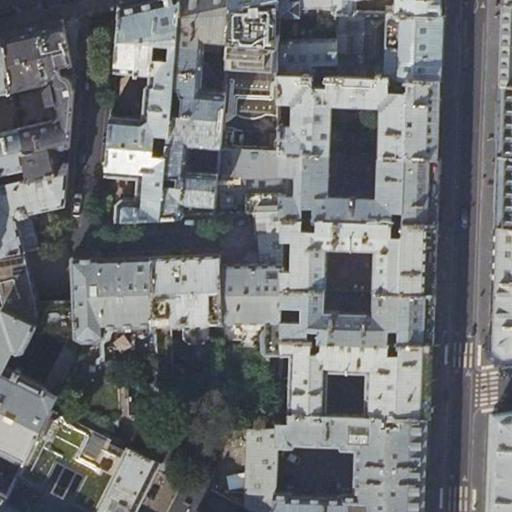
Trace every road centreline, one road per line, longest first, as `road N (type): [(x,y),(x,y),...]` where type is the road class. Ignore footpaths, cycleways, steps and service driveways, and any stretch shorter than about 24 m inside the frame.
road 1 (residential): [(462,390),(477,0)]
road 2 (residential): [(458,511),(462,390)]
